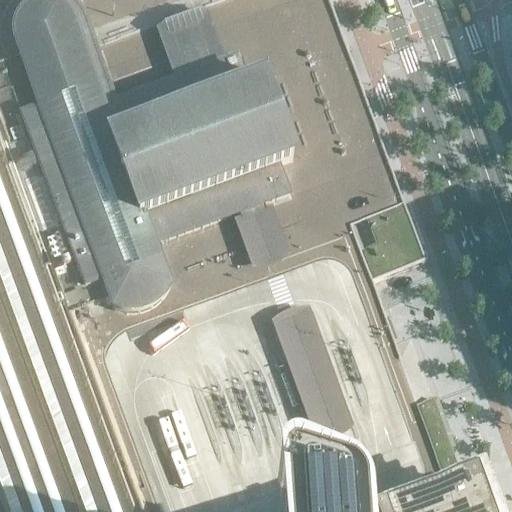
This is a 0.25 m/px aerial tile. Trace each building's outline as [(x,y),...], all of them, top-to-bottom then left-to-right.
[(0,253),(8,250),(26,244),(43,237),(72,316),(75,324),(77,330),(80,337),(86,355),(109,346),(187,318),(191,305),(178,268),(353,204),(359,222),(387,212),(382,197),(397,191),(386,161),(374,127),(372,128),(368,130),(365,121),(363,113),(360,104),(357,96),(358,95),(358,94),(358,93),(355,84),(351,74),(350,73),(348,73),(345,66),(342,58),(346,57),(348,56),(347,53),(327,0),(170,0),(92,29),(90,30),(75,35),(74,33),(74,31),(73,30),(72,28),(72,26),(71,25),(71,24),(70,23),(70,22),(69,20),(68,19),(67,18),(66,16),(64,15),(63,13),(61,12),(60,11),(58,10),(56,9),(54,8),(53,8),(51,7),(49,7),(47,7),(45,6),(43,6),(42,6),(40,7),(39,7),(37,7),(35,7),(34,8),(32,9),(30,9),(29,10),(28,11),(26,12),(25,13),(24,14),(23,14),(22,15),(21,17),(20,18),(19,18),(19,19),(18,20),(18,21),(17,22),(16,23),(16,24),(15,26),(15,27),(15,28),(14,29),(14,31),(14,32),(14,33),(14,34),(13,35),(13,36),(13,37),(13,38),(14,40),(14,41),(14,42),(14,43),(14,44),(15,45),(15,46),(4,51),(8,63),(5,65),(0,66),(0,118),(2,124),(9,142),(24,184),(7,191),(0,193),(0,253)] [(74,33),(75,35),(101,107),(116,101),(97,49),(90,30),(87,19),(84,15),(83,13),(82,11),(80,9),(79,8),(77,5),(75,3),(73,1),(71,0),(15,0),(15,1),(13,3),(11,4),(10,6),(8,7),(7,9),(6,11),(5,12),(4,13),(3,15),(2,16),(1,18),(1,20),(0,20),(0,21),(0,22),(0,21),(0,51),(0,52),(5,65),(8,63),(4,51),(15,46),(15,45),(14,44),(14,43),(14,42),(14,41),(14,40),(13,38),(13,37),(13,36),(13,35),(14,34),(14,33),(14,32),(14,31),(14,29),(15,28),(15,27),(15,26),(16,24),(16,23),(17,22),(18,21),(18,20),(19,19),(19,18),(20,18),(21,17),(22,15),(23,14),(24,14),(25,13),(26,12),(28,11),(29,10),(30,9),(32,9),(34,8),(35,7),(37,7),(39,7),(40,7),(42,6),(43,6),(45,6),(47,7),(49,7),(51,7),(53,8),(54,8),(56,9),(58,10),(60,11),(61,12),(63,13),(64,15),(66,16),(67,18),(68,19),(69,20),(70,22),(70,23),(71,24),(71,25),(72,26),(72,28),(73,30),(74,31),(74,33)] [(374,127),(348,56),(346,57),(342,58),(345,66),(348,73),(350,73),(351,74),(355,84),(358,93),(358,94),(358,95),(357,96),(360,104),(365,121),(368,130),(372,128),(374,127)] [(137,511),(0,135),(0,511),(137,511)] [(403,206),(397,191),(396,192),(382,197),(387,212),(401,207),(403,206)] [(403,207),(403,206),(401,207),(387,212),(359,222),(360,224),(375,266),(390,260),(396,276),(410,271),(425,265),(414,236),(403,207)] [(290,259),(271,209),(264,212),(265,212),(264,213),(264,214),(263,214),(258,216),(247,220),(242,222),(241,222),(240,221),(233,223),(251,273),(256,273),(261,272),(266,271),(272,270),(276,268),(281,265),(285,262),(290,259)] [(279,319),(271,325),(315,446),(325,445),(335,442),(345,438),(353,432),(309,311),(299,312),(289,314),(279,319)] [(415,407),(435,460),(452,454),(433,403),(432,401),(415,407)] [(452,454),(435,460),(440,475),(457,469),(457,468),(456,466),(455,463),(453,457),(452,454)] [(486,511),(476,485),(475,483),(473,483),(471,484),(394,511),(486,511)]
